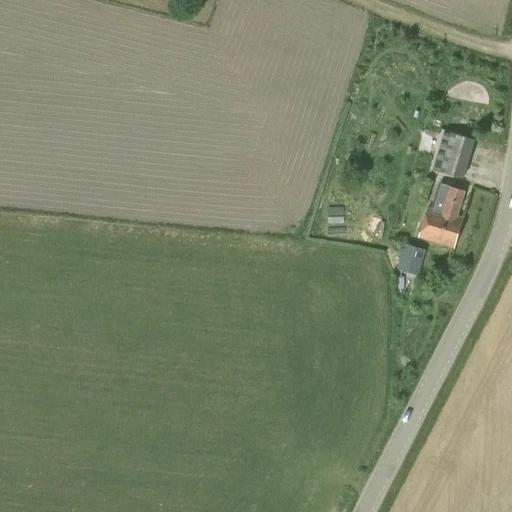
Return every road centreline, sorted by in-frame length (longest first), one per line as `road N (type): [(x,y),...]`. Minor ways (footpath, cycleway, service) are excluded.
road 1 (tertiary): [(371,511),(481,284),(511,196)]
road 2 (track): [(511,55),(372,0)]
